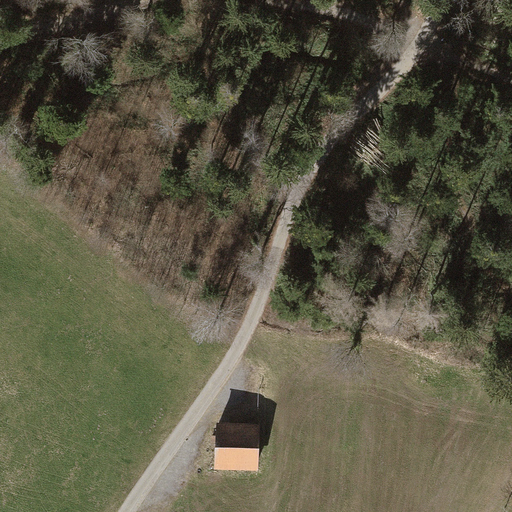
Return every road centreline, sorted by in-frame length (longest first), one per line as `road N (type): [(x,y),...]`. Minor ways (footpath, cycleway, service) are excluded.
road 1 (unclassified): [(127,511),(252,321),(295,197),(323,150),(410,57),(441,0)]
road 2 (track): [(0,29),(39,29),(140,0)]
road 3 (track): [(272,0),(412,34)]
